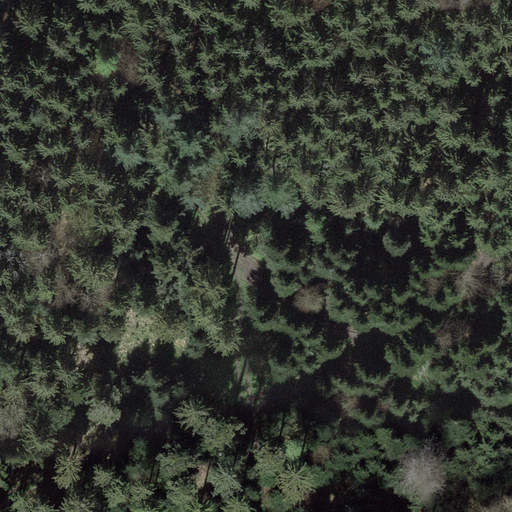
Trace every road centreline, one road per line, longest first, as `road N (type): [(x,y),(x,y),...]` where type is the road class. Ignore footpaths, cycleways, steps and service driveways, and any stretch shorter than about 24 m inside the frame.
road 1 (track): [(0,497),(189,404),(288,387),(450,296),(511,245)]
road 2 (track): [(262,511),(201,0)]
